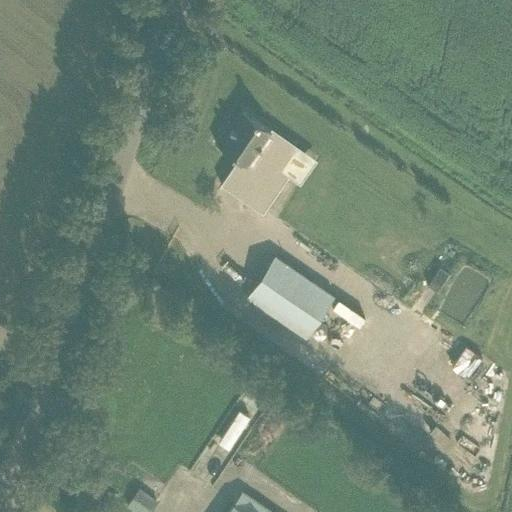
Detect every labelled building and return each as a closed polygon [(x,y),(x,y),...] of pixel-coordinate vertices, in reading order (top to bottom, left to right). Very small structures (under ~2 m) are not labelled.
[(224,127),(214,142),(237,158),(229,169),(219,183),(257,209),(261,212),(263,210),(286,175),(266,161),(282,138),(269,129),(257,121),(241,109),(227,129),(224,127)] [(245,296),(305,337),(333,297),(273,255),(245,296)] [(218,287),(231,296),(249,270),(236,261),(218,287)] [(438,267),(427,285),(436,291),(448,274),(438,267)] [(459,321),(475,290),(455,280),(439,311),(459,321)] [(476,391),(497,403),(504,392),(483,379),(476,391)] [(271,511),(241,491),(226,511),(271,511)]
